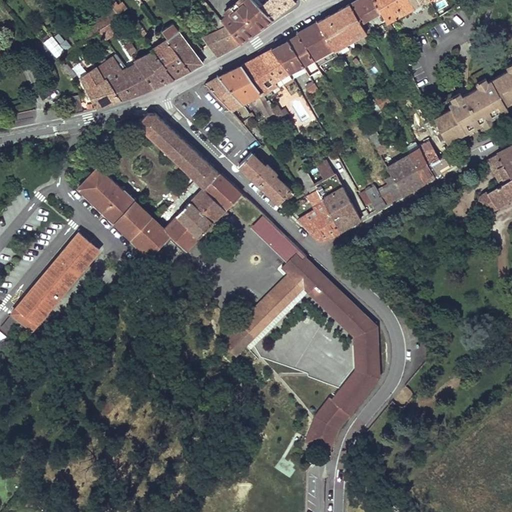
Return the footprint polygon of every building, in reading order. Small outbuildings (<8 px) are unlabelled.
[(105,0),(113,8),(119,14),(122,12),(123,11),(112,0),(105,0)] [(257,28),(272,17),(262,4),(257,0),(243,0),(240,2),(249,13),(239,22),(230,11),(226,14),(220,19),(226,26),(240,41),(250,33),(257,28)] [(240,2),(243,0),(237,0),(224,11),(226,14),(230,11),(239,22),(249,13),(240,2)] [(262,4),(272,17),(284,9),(295,1),(294,0),(264,0),(266,1),(262,4)] [(366,31),(367,32),(372,29),(365,18),(380,10),(375,0),(354,0),(350,3),(366,31)] [(394,43),(397,41),(396,40),(397,39),(388,22),(428,0),(375,0),(380,10),(386,21),(384,24),(394,43)] [(205,15),(218,29),(226,26),(220,19),(205,2),(197,8),(203,16),(205,15)] [(334,47),(335,49),(366,31),(350,3),(334,12),(318,20),(334,47)] [(113,8),(70,38),(77,46),(98,30),(109,22),(119,14),(113,8)] [(298,34),(314,58),(334,47),(318,20),(308,26),(297,31),(298,34)] [(98,30),(105,40),(115,32),(109,22),(98,30)] [(202,62),(174,24),(162,31),(167,38),(189,70),(196,66),(202,62)] [(135,28),(141,36),(145,33),(139,26),(135,28)] [(202,37),(216,54),(228,48),(240,41),(226,26),(218,29),(202,37)] [(61,31),(44,40),(53,57),(70,49),(61,31)] [(309,61),(320,79),(324,76),(314,58),(298,34),(293,37),(289,40),(304,64),(309,61)] [(181,74),(189,70),(167,38),(151,49),(152,51),(173,79),(181,74)] [(304,64),(289,40),(280,44),(272,48),(290,72),(304,65),(304,64)] [(122,43),(129,53),(133,50),(129,43),(126,44),(124,41),(122,43)] [(242,64),(263,95),(278,87),(278,83),(291,74),(290,72),(272,48),(267,51),(250,60),(242,64)] [(164,83),(173,79),(152,51),(133,59),(134,62),(154,87),(164,83)] [(108,83),(122,99),(133,96),(144,92),(127,69),(115,54),(106,63),(118,78),(108,83)] [(148,90),(154,87),(134,62),(127,69),(144,92),(148,90)] [(81,80),(97,108),(109,103),(122,99),(108,83),(118,78),(106,63),(89,73),(83,77),(81,80)] [(219,77),(241,101),(255,95),(264,111),(271,107),(263,95),(242,64),(230,70),(219,77)] [(64,67),(74,79),(78,75),(70,66),(68,67),(65,65),(64,67)] [(304,65),(290,72),(291,74),(294,79),(308,72),(304,65)] [(450,108),(433,117),(446,143),(452,140),(460,135),(468,131),(466,128),(474,124),(476,127),(483,123),(492,117),(497,114),(505,110),(508,109),(505,104),(511,100),(511,67),(508,69),(487,81),(477,87),(462,95),(452,100),(447,103),(450,108)] [(404,81),(408,88),(413,85),(404,69),(398,72),(397,70),(395,72),(396,75),(398,74),(403,82),(404,81)] [(206,84),(232,110),(242,103),(241,101),(219,77),(212,80),(206,84)] [(312,84),(317,92),(319,91),(311,77),(303,82),(306,88),(312,84)] [(485,77),(475,83),(477,87),(487,81),(485,77)] [(378,98),(382,105),(394,99),(390,91),(378,98)] [(460,91),(450,96),(452,100),(462,95),(460,91)] [(68,96),(71,113),(76,112),(84,110),(83,109),(82,109),(79,95),(68,96)] [(505,110),(497,114),(500,119),(507,114),(505,110)] [(78,188),(150,255),(170,235),(186,250),(237,197),(241,192),(154,113),(147,113),(137,126),(202,187),(165,228),(98,167),(78,188)] [(492,117),(483,123),(485,127),(495,121),(492,117)] [(369,136),(373,143),(378,140),(376,137),(378,135),(372,124),(364,128),(368,136),(369,136)] [(474,124),(466,128),(468,131),(470,135),(478,131),(476,127),(474,124)] [(414,136),(418,145),(428,139),(424,131),(414,136)] [(460,135),(452,140),(454,144),(462,139),(460,135)] [(420,148),(434,175),(444,170),(451,166),(444,154),(439,156),(428,139),(418,145),(420,148)] [(491,208),(511,195),(511,144),(497,153),(487,159),(501,182),(484,191),(483,191),(482,192),(481,193),(480,195),(479,198),(479,199),(479,200),(479,202),(479,203),(480,204),(482,207),(483,207),(485,208),(489,209),(491,208)] [(409,154),(425,181),(429,179),(434,175),(420,148),(409,154)] [(257,181),(278,200),(281,196),(285,198),(292,192),(289,188),(290,187),(274,172),(276,170),(266,162),(264,164),(250,151),(238,163),(257,181)] [(394,180),(402,194),(413,188),(425,181),(409,154),(386,166),(394,180)] [(299,170),(311,192),(318,188),(316,184),(305,167),(299,170)] [(349,196),(337,172),(316,184),(318,188),(340,231),(349,225),(361,218),(352,202),(348,204),(344,198),(349,196)] [(394,199),(402,194),(394,180),(378,190),(386,204),(394,199)] [(340,231),(318,188),(311,192),(309,194),(317,207),(298,220),(313,234),(317,237),(319,238),(321,238),(326,239),(328,238),(340,231)] [(372,200),(377,209),(386,204),(378,190),(377,188),(368,193),(366,190),(360,194),(366,203),(372,200)] [(186,250),(190,254),(239,201),(247,210),(239,219),(292,270),(303,260),(281,239),(286,234),(241,192),(237,197),(186,250)] [(10,312),(29,330),(98,251),(78,234),(10,312)] [(286,234),(281,239),(303,260),(305,257),(307,255),(286,234)] [(292,270),(296,273),(301,267),(311,277),(318,271),(305,257),(303,260),(292,270)] [(236,333),(247,345),(304,288),(358,335),(358,371),(334,401),(330,401),(314,429),(311,444),(326,447),(325,451),(331,452),(335,432),(378,378),(377,327),(326,276),(324,278),(318,271),(311,277),(301,267),(296,273),(236,333)] [(233,328),(236,333),(296,273),(292,270),(233,328)] [(0,325),(0,329),(10,338),(20,327),(9,317),(0,325)] [(221,340),(225,344),(236,333),(233,328),(221,340)] [(236,333),(225,344),(238,355),(247,345),(236,333)]
